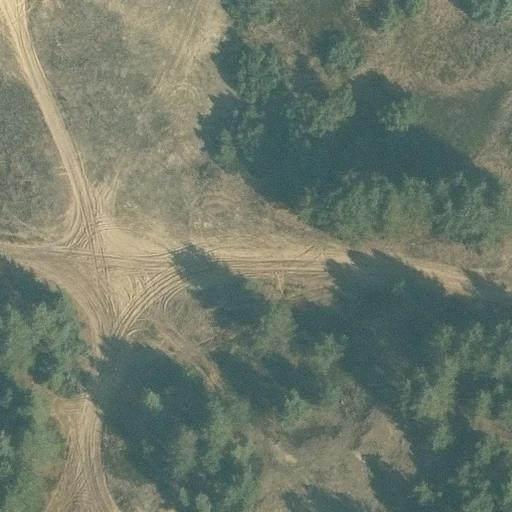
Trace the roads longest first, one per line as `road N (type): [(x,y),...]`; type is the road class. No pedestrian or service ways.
road 1 (track): [(116,277),(241,260),(511,289)]
road 2 (track): [(111,511),(91,465),(98,364),(116,277),(45,256),(0,254)]
